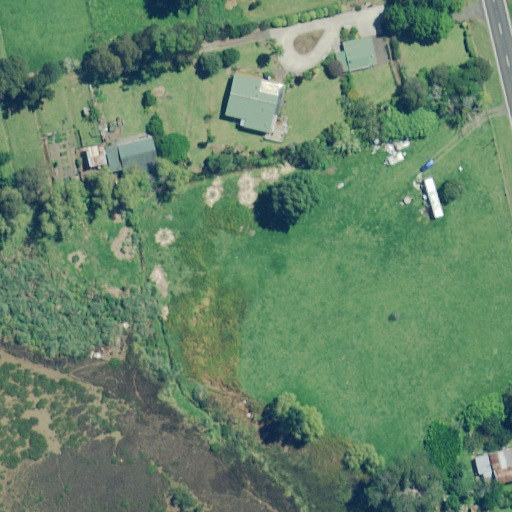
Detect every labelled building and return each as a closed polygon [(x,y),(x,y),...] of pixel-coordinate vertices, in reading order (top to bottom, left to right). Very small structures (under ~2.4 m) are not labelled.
[(376,64),(369,36),(341,43),(334,45),(341,73),(376,64)] [(277,115),(283,87),(230,76),(221,115),(242,120),(241,127),(273,134),(275,124),(276,124),(277,124),(278,124),(279,124),(280,124),(280,123),(281,123),(282,122),(282,121),(282,120),(282,119),(282,118),(281,117),(281,116),(280,116),(280,115),(279,115),(278,115),(277,115)] [(150,137),(115,146),(121,171),(157,163),(150,137)] [(104,165),(101,146),(86,148),(89,167),(104,165)] [(511,480),(511,447),(472,457),(479,488),(500,483),(511,480)]
